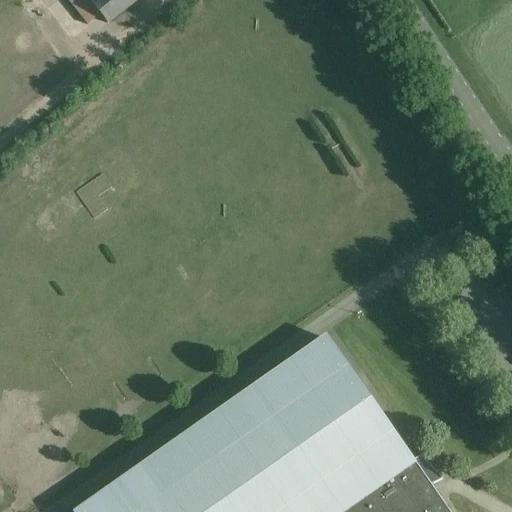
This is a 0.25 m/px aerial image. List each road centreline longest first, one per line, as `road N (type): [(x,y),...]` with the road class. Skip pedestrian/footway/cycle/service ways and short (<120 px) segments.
road 1 (track): [(171,0),(0,142)]
road 2 (unclassified): [(511,170),(398,0)]
